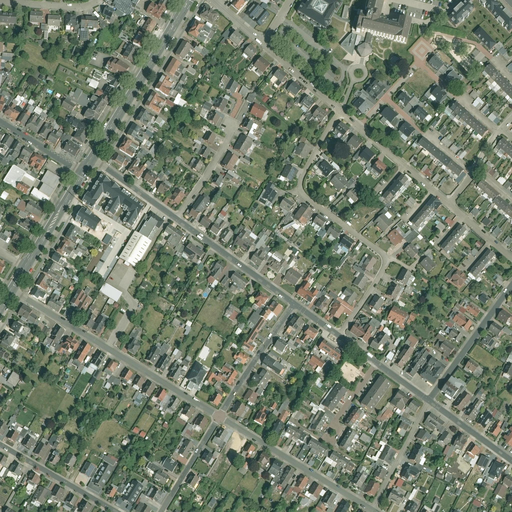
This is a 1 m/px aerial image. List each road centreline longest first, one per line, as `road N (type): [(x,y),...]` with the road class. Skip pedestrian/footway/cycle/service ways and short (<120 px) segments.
road 1 (residential): [(339,107),(298,187),(386,259),(339,336)]
road 2 (residential): [(218,415),(11,288)]
road 3 (tertiary): [(188,0),(92,158)]
road 4 (residential): [(371,508),(218,415)]
road 5 (residential): [(177,219),(294,303)]
road 6 (residential): [(511,285),(428,402)]
road 7 (residential): [(294,303),(218,415)]
road 8 (residential): [(111,511),(0,445)]
road 9 (residential): [(428,402),(371,508)]
